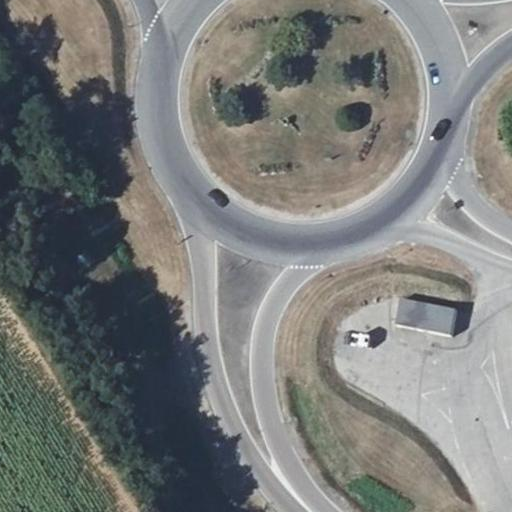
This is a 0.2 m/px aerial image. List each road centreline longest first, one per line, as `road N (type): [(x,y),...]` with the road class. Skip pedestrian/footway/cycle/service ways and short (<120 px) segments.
road 1 (primary): [(190,197),(227,403),(256,456),(310,511)]
road 2 (primary): [(315,511),(285,458),(261,353),(277,300),(324,250)]
road 3 (tertiary): [(368,239),(424,234),(511,268)]
road 4 (primary): [(190,197),(251,241),(324,250)]
road 5 (primary): [(157,73),(156,117),(167,160),(190,197)]
